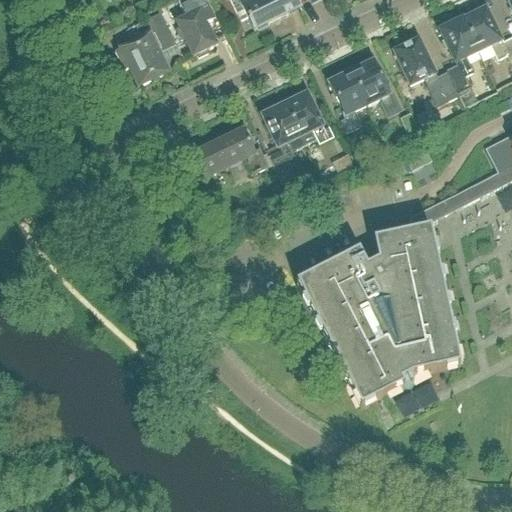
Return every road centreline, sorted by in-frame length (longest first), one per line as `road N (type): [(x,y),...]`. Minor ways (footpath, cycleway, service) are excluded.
road 1 (residential): [(511,509),(433,498),(374,476),(285,424),(233,380),(151,269),(104,150)]
road 2 (residential): [(104,150),(411,0)]
road 3 (residential): [(104,150),(44,0)]
